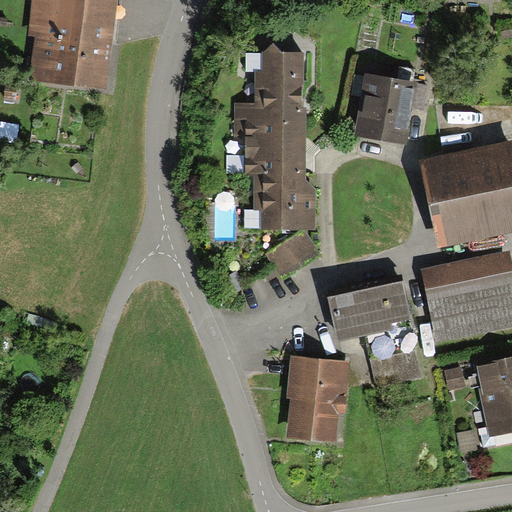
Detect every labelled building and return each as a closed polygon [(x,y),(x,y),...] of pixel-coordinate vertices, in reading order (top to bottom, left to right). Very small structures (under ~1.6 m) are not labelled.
[(28,82),(107,92),(112,56),(119,2),(118,0),(23,0),(31,1),(26,40),(33,41),(28,82)] [(305,186),(306,57),(281,57),(273,47),(262,57),(262,73),(256,73),(256,107),(238,107),(237,138),(247,138),(246,180),(255,180),(254,213),(261,213),(261,232),(316,232),(317,194),(305,186)] [(354,141),(406,150),(416,88),(365,80),(354,141)] [(511,147),(511,145),(418,165),(438,254),(511,237),(511,147)] [(266,257),(282,281),(320,257),(305,233),(266,257)] [(511,273),(508,255),(420,274),(435,345),(511,328),(511,273)] [(403,289),(328,305),(337,347),(363,342),(372,386),(421,376),(406,303),(403,289)] [(291,363),(288,400),(292,401),(289,440),(337,444),(339,415),(345,416),(348,367),(291,363)] [(511,363),(477,371),(490,436),(511,432),(511,363)] [(448,391),(458,389),(454,370),(444,372),(448,391)]
